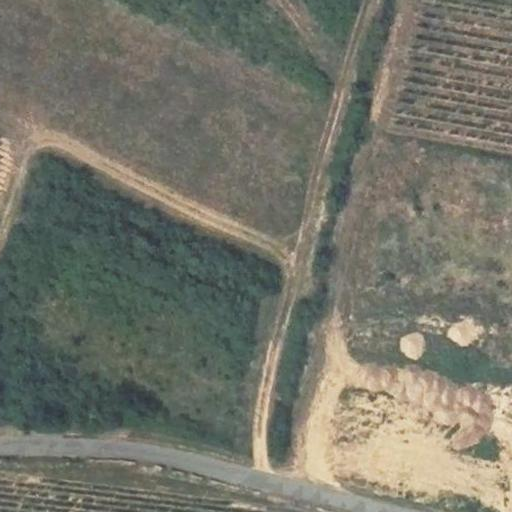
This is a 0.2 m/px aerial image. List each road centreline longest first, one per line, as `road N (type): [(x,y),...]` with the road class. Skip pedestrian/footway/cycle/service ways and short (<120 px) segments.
road 1 (track): [(366,0),(261,415),(259,479)]
road 2 (unclassified): [(394,511),(156,456),(49,445),(0,449)]
